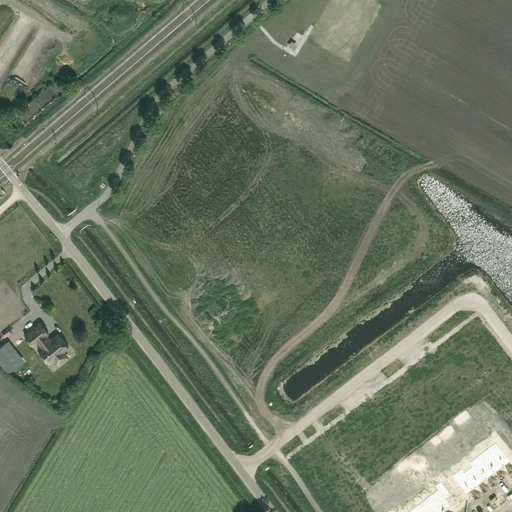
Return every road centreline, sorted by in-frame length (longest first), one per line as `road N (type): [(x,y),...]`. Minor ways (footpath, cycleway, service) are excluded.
road 1 (unclassified): [(240,470),(0,165)]
road 2 (residential): [(511,345),(479,302),(460,302),(240,470)]
